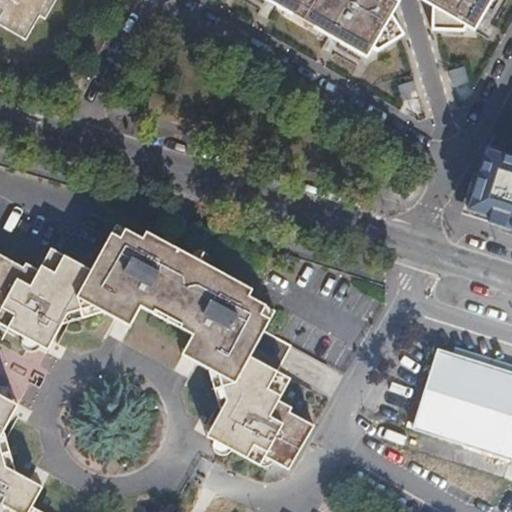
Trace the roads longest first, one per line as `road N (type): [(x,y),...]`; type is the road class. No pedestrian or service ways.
road 1 (residential): [(175,440),(220,465),(300,491),(423,253)]
road 2 (secondary): [(63,142),(407,247)]
road 3 (residential): [(446,131),(194,0)]
road 4 (residential): [(145,0),(63,142)]
road 5 (residential): [(446,131),(406,0)]
